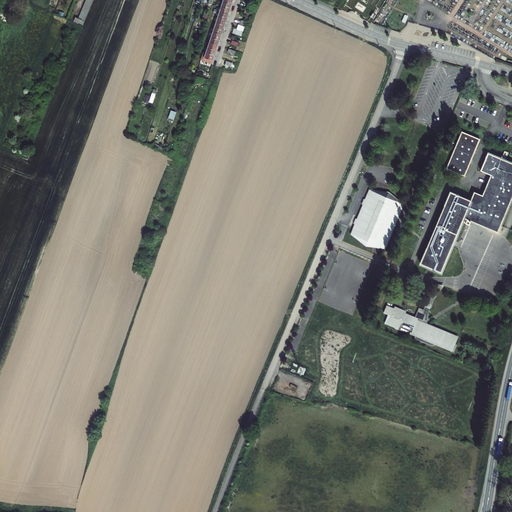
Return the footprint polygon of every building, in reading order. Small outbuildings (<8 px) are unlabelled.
[(220,1),(218,7),(230,11),(232,5),(220,1)] [(218,7),(217,12),(228,16),(230,11),(218,7)] [(217,12),(215,17),(226,21),(228,16),(217,12)] [(215,17),(213,22),(225,26),(226,21),(215,17)] [(233,33),(241,35),(246,21),(241,19),(238,29),(234,27),(233,33)] [(212,24),(212,27),(223,31),(225,26),(213,22),(212,24)] [(212,27),(210,32),(221,36),(223,31),(212,27)] [(210,32),(208,37),(220,41),(221,36),(210,32)] [(208,37),(207,42),(218,46),(220,41),(208,37)] [(228,52),(231,53),(230,55),(235,56),(238,42),(231,40),(228,52)] [(207,42),(205,47),(216,51),(217,48),(218,46),(207,42)] [(205,47),(203,52),(215,56),(216,51),(205,47)] [(204,58),(213,61),(215,56),(203,52),(202,57),(204,58)] [(459,108),(456,115),(463,117),(465,110),(459,108)] [(466,120),(481,124),(483,116),(468,113),(466,120)] [(462,131),(448,167),(465,174),(480,138),(462,131)] [(510,196),(511,196),(511,161),(489,152),(482,169),(493,173),(485,194),(477,191),(473,200),(499,210),(492,228),(500,231),(511,204),(507,202),(510,196)] [(366,245),(385,247),(404,202),(388,190),(369,188),(365,198),(363,197),(361,202),(363,203),(357,217),(355,217),(353,222),(355,223),(351,233),(366,245)] [(466,217),(473,200),(453,191),(423,263),(443,271),(466,217)] [(499,210),(473,200),(466,217),(492,228),(499,210)] [(437,283),(426,309),(427,309),(426,312),(428,313),(427,319),(430,319),(432,307),(435,299),(445,285),(437,283)] [(391,314),(387,323),(418,335),(418,337),(419,339),(434,345),(436,345),(438,343),(456,351),(459,343),(458,343),(457,342),(459,336),(429,324),(430,319),(427,319),(428,313),(426,312),(427,309),(426,309),(421,307),(418,316),(408,312),(397,308),(389,305),(386,313),(391,314)] [(462,335),(430,322),(429,324),(459,336),(457,342),(458,343),(462,335)]
